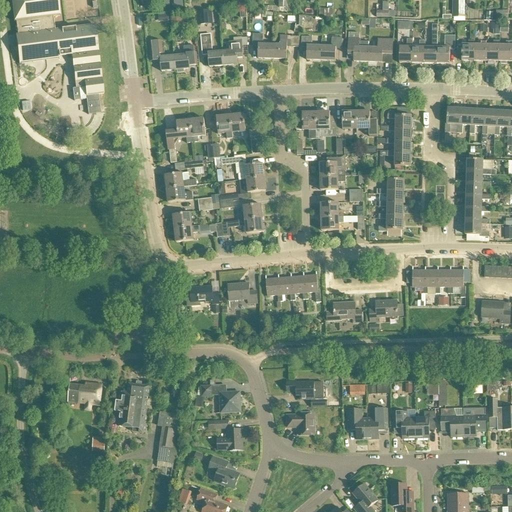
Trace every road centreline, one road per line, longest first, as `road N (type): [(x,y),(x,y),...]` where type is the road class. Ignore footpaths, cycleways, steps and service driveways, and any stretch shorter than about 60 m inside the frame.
road 1 (track): [(273,352),(511,344)]
road 2 (residential): [(307,257),(304,172),(285,161),(282,91)]
road 3 (residential): [(450,248),(450,165),(432,155),(432,89)]
road 4 (residential): [(171,267),(159,244),(136,104)]
road 5 (unclassified): [(38,511),(22,458),(22,352)]
road 6 (residential): [(282,91),(432,89)]
road 7 (residential): [(136,104),(282,91)]
road 8 (unclassified): [(171,267),(307,257)]
road 9 (residential): [(401,249),(400,284),(392,288),(336,290),(328,255)]
road 10 (residential): [(248,366),(221,352),(165,353),(127,326)]
